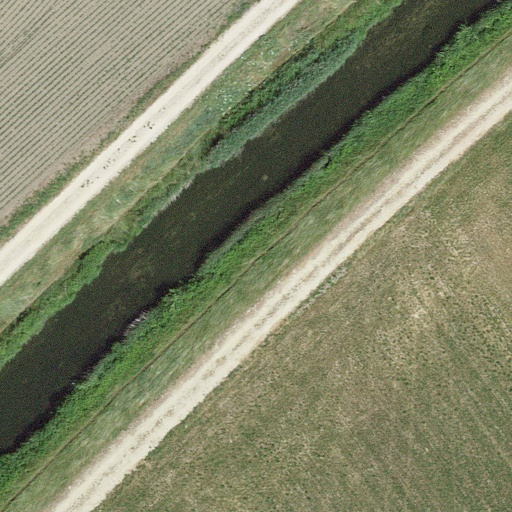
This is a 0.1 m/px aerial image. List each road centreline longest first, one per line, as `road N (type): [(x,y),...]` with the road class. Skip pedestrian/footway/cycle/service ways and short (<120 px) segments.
road 1 (track): [(511,86),(459,126),(170,410)]
road 2 (track): [(291,0),(0,264)]
